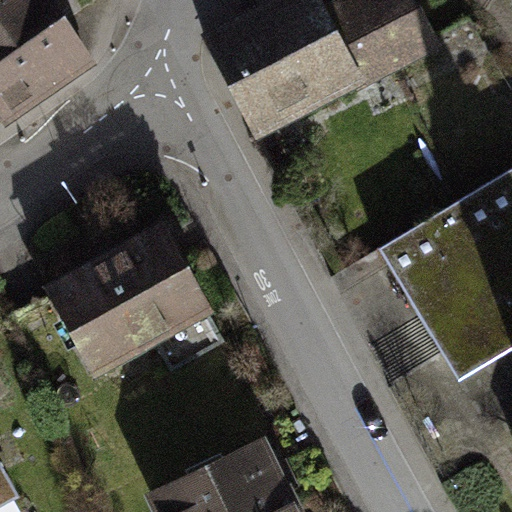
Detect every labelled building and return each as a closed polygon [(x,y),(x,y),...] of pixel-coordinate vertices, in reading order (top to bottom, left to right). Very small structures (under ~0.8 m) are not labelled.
[(34,0),(0,0),(0,115),(78,65),(34,0)] [(321,0),(270,0),(207,33),(260,136),(430,47),(405,0),(337,0),(325,6),(321,0)] [(511,164),(365,250),(443,382),(511,341),(511,164)] [(161,226),(42,286),(90,382),(209,322),(161,226)] [(296,511),(257,429),(136,486),(148,511),(296,511)] [(0,479),(0,511),(12,511),(17,510),(0,479)]
